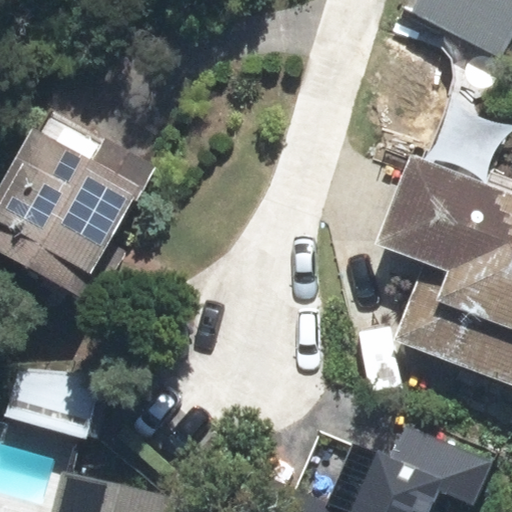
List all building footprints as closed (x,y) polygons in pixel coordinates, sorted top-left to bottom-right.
[(511,32),(511,0),(432,0),(427,11),(506,46),(511,32)] [(157,183),(60,133),(7,236),(104,285),(157,183)] [(511,374),(511,196),(435,169),(410,239),(453,254),(422,343),(511,374)] [(31,362),(27,424),(101,428),(104,366),(31,362)] [(446,511),(460,483),(397,455),(371,511),(446,511)] [(178,511),(181,502),(78,477),(69,511),(178,511)]
